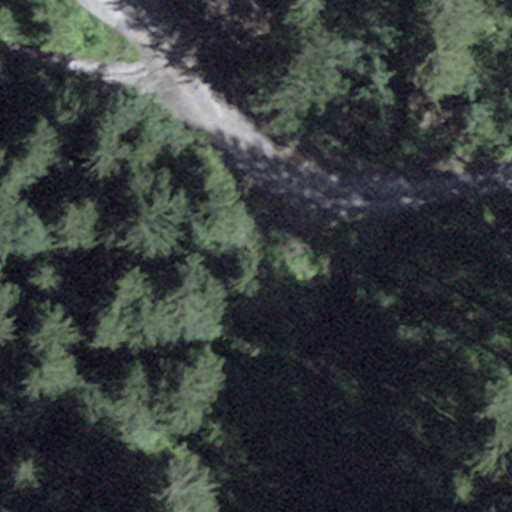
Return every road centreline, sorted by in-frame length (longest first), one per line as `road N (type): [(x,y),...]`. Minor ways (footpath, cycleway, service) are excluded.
road 1 (track): [(125,0),(260,185),(394,220),(511,175)]
road 2 (track): [(223,138),(90,68),(0,49)]
